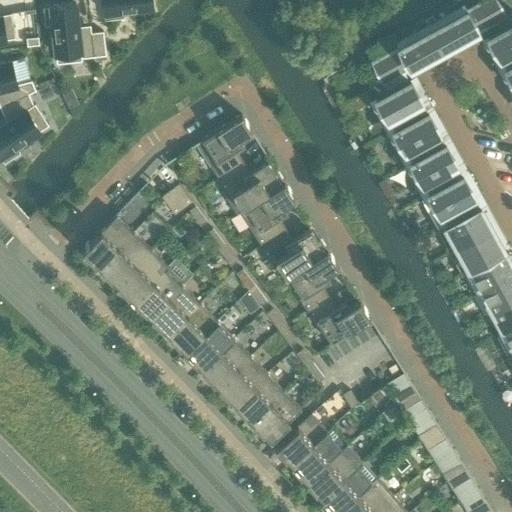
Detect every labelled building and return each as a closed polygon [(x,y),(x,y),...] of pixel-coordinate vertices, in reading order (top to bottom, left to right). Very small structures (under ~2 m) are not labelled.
[(102,0),(104,20),(124,17),(123,10),(151,7),(150,0),(102,0)] [(341,14),(344,0),(319,0),(318,9),(341,14)] [(463,7),(430,25),(436,36),(447,29),(455,44),(496,21),(504,17),(494,0),(485,0),(465,11),(463,7)] [(81,58),(93,56),(90,33),(79,34),(75,3),(42,7),(45,26),(52,25),(55,53),(80,51),(81,58)] [(496,21),(500,30),(511,23),(511,12),(504,17),(496,21)] [(24,22),(27,46),(39,44),(36,20),(24,22)] [(501,72),(501,73),(511,66),(511,24),(488,38),(488,39),(484,41),(494,60),(499,58),(499,59),(511,51),(511,65),(505,69),(505,70),(501,72)] [(436,36),(430,25),(397,43),(400,47),(372,62),(383,83),(432,56),(424,42),(436,36)] [(105,55),(102,31),(90,33),(93,56),(105,55)] [(15,56),(18,79),(30,77),(27,55),(15,56)] [(0,89),(6,103),(28,94),(23,82),(16,85),(10,60),(0,62),(0,89)] [(511,66),(501,73),(511,92),(511,91),(511,66)] [(371,102),(389,134),(428,113),(428,112),(412,121),(406,110),(422,101),(421,101),(426,98),(415,79),(411,81),(410,80),(371,102)] [(33,105),(28,94),(6,103),(13,118),(0,126),(0,157),(4,163),(20,152),(16,146),(40,130),(26,109),(33,105)] [(389,134),(406,166),(445,144),(430,152),(424,141),(439,133),(439,132),(443,130),(432,110),(428,113),(389,134)] [(214,178),(215,179),(243,161),(236,151),(244,145),(240,139),(252,131),(241,114),(196,143),(217,177),(214,178)] [(406,166),(424,197),(463,176),(463,175),(447,184),(441,173),(457,164),(456,164),(460,161),(450,142),(445,144),(406,166)] [(142,160),(152,173),(170,157),(159,145),(142,160)] [(215,179),(236,213),(284,182),(276,169),(275,170),(276,171),(274,172),(267,161),(245,175),(239,165),(243,162),(243,161),(215,179)] [(437,230),(437,231),(484,205),(464,215),(458,204),(474,196),(474,195),(478,193),(467,173),(463,176),(424,197),(440,228),(437,230)] [(257,246),(258,246),(286,229),(279,218),(287,213),(283,206),(295,199),(284,182),(236,213),(237,213),(239,212),(260,244),(257,246)] [(161,196),(167,205),(185,192),(178,183),(161,196)] [(185,192),(167,205),(174,214),(192,201),(185,192)] [(189,210),(200,225),(206,220),(195,205),(189,210)] [(437,231),(449,252),(478,236),(472,226),(490,216),(490,215),(484,205),(437,231)] [(98,265),(99,266),(133,231),(115,213),(81,248),(93,260),(94,259),(99,264),(98,265)] [(206,233),(218,249),(224,244),(212,228),(206,233)] [(271,254),(285,276),(327,249),(319,237),(318,237),(319,238),(317,239),(310,228),(288,242),(282,232),(286,230),(286,229),(258,246),(265,258),(271,254)] [(115,281),(116,283),(151,247),(133,231),(99,266),(110,277),(111,276),(116,280),(115,281)] [(461,274),(508,248),(502,237),(501,237),(484,247),(478,236),(449,252),(461,274)] [(224,244),(218,249),(230,265),(236,260),(224,244)] [(132,298),(134,299),(168,264),(151,247),(116,283),(127,293),(128,292),(133,297),(132,298)] [(476,292),(480,291),(480,290),(511,272),(511,265),(504,250),(508,248),(461,274),(464,272),(476,292)] [(299,298),(306,310),(329,296),(322,285),(330,280),(326,274),(338,266),(327,249),(285,276),(286,277),(288,275),(302,296),(299,298)] [(150,315),(151,316),(182,284),(165,268),(169,265),(168,264),(134,299),(145,310),(146,309),(151,314),(150,315)] [(236,273),(248,289),(254,284),(242,268),(236,273)] [(480,291),(491,311),(511,299),(511,272),(480,290),(480,291)] [(167,331),(168,333),(200,302),(182,284),(151,316),(162,327),(163,326),(168,331),(167,331)] [(254,284),(248,289),(260,305),(266,301),(254,284)] [(329,296),(306,310),(314,322),(317,320),(331,343),(370,318),(359,300),(347,308),(343,302),(335,307),(329,296)] [(498,333),(499,334),(511,326),(511,299),(491,311),(503,331),(498,333)] [(184,349),(185,350),(217,319),(200,302),(168,333),(179,344),(180,343),(185,348),(184,349)] [(266,313),(278,329),(284,324),(272,308),(266,313)] [(200,366),(201,367),(233,337),(217,319),(185,350),(195,361),(196,360),(201,365),(200,366)] [(284,324),(278,329),(290,345),(296,340),(284,324)] [(506,356),(506,357),(511,354),(511,326),(499,334),(510,354),(506,356)] [(217,384),(218,385),(250,354),(233,337),(201,367),(212,379),(213,378),(218,383),(217,384)] [(296,353),(306,368),(313,363),(302,348),(296,353)] [(234,401),(235,402),(267,372),(250,354),(218,385),(229,396),(230,395),(235,400),(234,401)] [(313,363),(306,368),(317,382),(324,377),(313,363)] [(250,418),(251,419),(283,389),(267,372),(235,402),(245,413),(246,412),(251,417),(250,418)] [(393,396),(397,403),(417,391),(411,382),(410,383),(411,384),(393,396)] [(283,389),(251,419),(262,431),(263,430),(270,437),(301,407),(283,389)] [(349,389),(342,394),(350,407),(358,402),(349,389)] [(417,391),(397,403),(402,410),(420,399),(421,400),(422,399),(417,391)] [(290,461),(290,462),(326,430),(311,412),(275,444),(285,456),(286,455),(291,460),(290,461)] [(417,435),(422,442),(441,430),(436,421),(435,422),(436,423),(417,435)] [(305,478),(305,479),(347,442),(346,441),(341,446),(326,430),(290,462),(300,473),(301,472),(306,477),(305,478)] [(441,430),(422,442),(427,449),(445,438),(446,439),(447,438),(441,430)] [(320,495),(320,496),(362,459),(347,442),(305,479),(315,490),(316,489),(321,494),(320,495)] [(335,511),(336,511),(377,476),(362,459),(320,496),(330,507),(331,506),(336,511),(335,511)] [(442,474),(447,481),(466,469),(461,460),(460,461),(460,462),(442,474)] [(466,469),(447,481),(451,488),(470,477),(470,478),(471,477),(466,469)] [(371,511),(393,494),(377,476),(336,511),(371,511)] [(407,511),(393,494),(371,511),(407,511)] [(468,511),(484,511),(491,508),(486,499),(485,500),(485,501),(468,511)]
